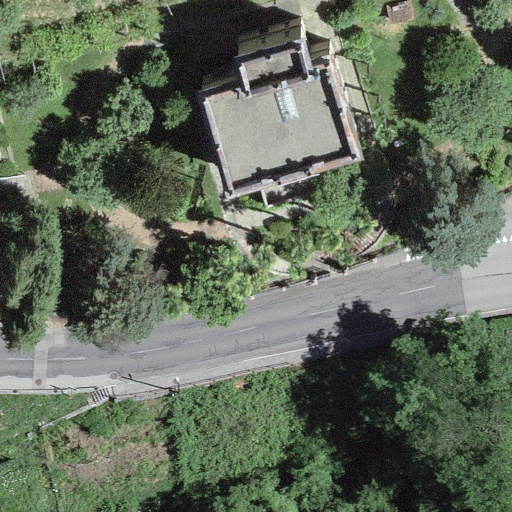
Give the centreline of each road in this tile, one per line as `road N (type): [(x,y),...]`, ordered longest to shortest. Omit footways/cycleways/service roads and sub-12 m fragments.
road 1 (tertiary): [(511,287),(96,366),(0,364)]
road 2 (track): [(271,331),(0,458)]
